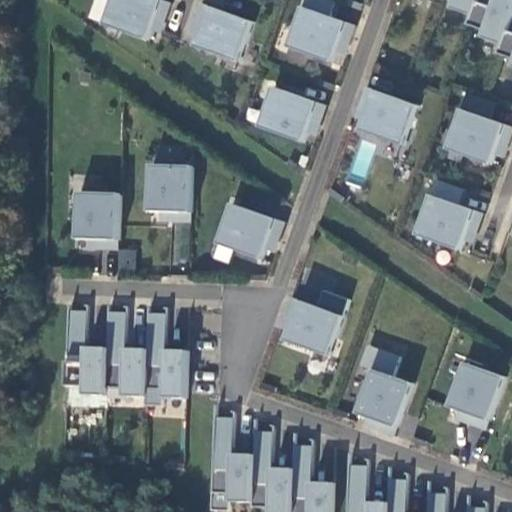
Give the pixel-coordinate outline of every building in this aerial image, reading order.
[(171,7),(150,0),(114,0),(104,28),(148,44),(152,33),(156,24),(164,26),(171,7)] [(452,12),(472,19),(472,20),(479,0),(440,0),(454,5),(452,12)] [(482,41),(502,48),(511,21),(511,1),(508,0),(479,0),(472,20),(472,19),(469,28),(484,34),(482,41)] [(239,65),(254,25),(201,7),(193,26),(202,29),(199,39),(195,50),(239,65)] [(325,37),(355,30),(303,11),(288,51),(332,67),(336,55),(340,46),(349,49),(325,37)] [(511,69),(511,21),(502,48),(499,57),(511,61),(511,69),(511,70),(511,69)] [(163,30),(164,26),(156,24),(152,33),(161,36),(163,30)] [(345,59),(349,49),(340,46),(336,55),(345,59)] [(419,109),(366,90),(363,99),(359,110),(368,113),(364,122),(360,134),(404,149),(419,109)] [(295,118),(327,110),(274,91),(260,131),(304,146),(308,136),(311,126),(320,129),(295,118)] [(490,116),(494,102),(463,92),(458,106),(490,116)] [(368,113),(359,110),(355,120),(364,122),(368,113)] [(511,137),(511,130),(461,112),(447,153),(491,168),(495,157),(498,148),(507,151),(509,145),(511,137)] [(317,138),(320,129),(311,126),(308,136),(317,138)] [(358,140),(350,183),(365,186),(373,143),(358,140)] [(504,161),(507,151),(498,148),(495,157),(504,161)] [(191,226),(193,170),(151,169),(149,216),(161,216),(171,217),(171,225),(182,226),(191,226)] [(118,253),(120,198),(78,196),(76,243),(88,244),(98,244),(98,253),(110,253),(118,253)] [(483,217),(430,198),(416,238),(460,254),(464,243),(468,234),(477,236),(479,230),(483,217)] [(285,227),(233,207),(218,248),(262,264),(266,252),(270,242),(278,246),(255,234),(285,227)] [(161,225),(171,225),(171,217),(161,216),(161,225)] [(473,246),(477,236),(468,234),(464,243),(473,246)] [(275,256),(278,246),(270,242),(266,252),(275,256)] [(87,253),(98,253),(98,244),(88,244),(87,253)] [(343,320),(290,301),(284,321),(292,323),(289,333),(285,344),(329,360),(343,320)] [(84,390),(84,398),(106,399),(107,391),(106,391),(108,351),(107,351),(87,350),(88,313),(81,313),(68,313),(66,389),(84,390)] [(124,391),(124,400),(146,400),(147,392),(146,392),(147,353),(127,352),(128,315),(120,314),(108,314),(107,351),(108,351),(106,391),(107,391),(124,391)] [(185,402),(187,354),(166,353),(168,316),(158,316),(148,315),(147,353),(146,392),(147,392),(164,393),(164,401),(185,402)] [(292,323),(284,321),(280,330),(289,333),(292,323)] [(485,433),(504,381),(464,366),(448,410),(460,414),(469,418),(466,426),(474,429),(485,433)] [(394,440),(412,387),(372,372),(357,417),(368,421),(377,424),(374,432),(387,437),(394,440)] [(457,423),(466,426),(469,418),(460,414),(457,423)] [(252,506),(254,458),(253,458),(233,457),(235,420),(222,420),(215,420),(212,496),(231,497),(230,505),(252,506)] [(365,429),(374,432),(377,424),(368,421),(365,429)] [(292,511),(294,472),(293,472),(272,471),(274,434),(266,434),(254,434),(253,458),(254,458),(252,506),(251,510),(270,511),(269,511),(292,511)] [(312,485),(313,448),(301,448),(294,448),(293,472),(294,472),(292,511),(332,511),(333,486),(312,485)] [(387,511),(388,506),(367,505),(369,468),(358,468),(349,468),(347,511),(387,511)] [(399,482),(389,482),(388,506),(387,511),(407,511),(408,482),(399,482)] [(446,511),(447,496),(439,496),(428,496),(427,511),(446,511)]
